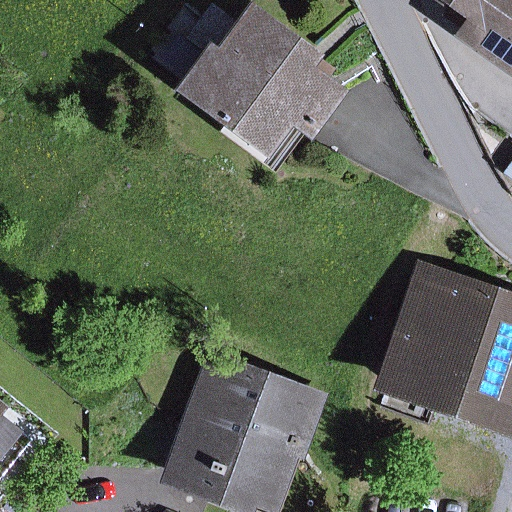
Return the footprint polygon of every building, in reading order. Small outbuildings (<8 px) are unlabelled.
[(511,0),(473,0),(487,9),(472,31),(511,58),(511,0)] [(327,54),(255,6),(223,55),(209,46),(181,88),(277,152),(298,120),(327,139),(357,94),(318,68),(327,54)] [(511,282),(430,253),(387,376),(511,420),(511,282)] [(303,511),(345,378),(220,340),(178,478),(289,511),(303,511)] [(0,436),(30,400),(0,375),(0,436)]
